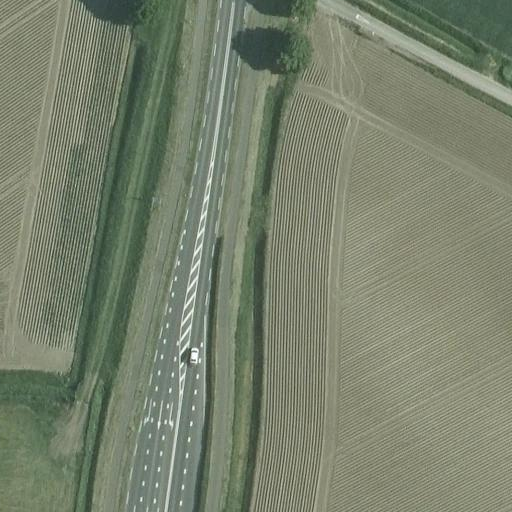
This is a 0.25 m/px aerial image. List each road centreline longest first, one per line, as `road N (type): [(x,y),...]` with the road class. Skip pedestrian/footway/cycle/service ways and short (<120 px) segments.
road 1 (secondary): [(161,511),(234,0)]
road 2 (unclassified): [(315,0),(511,99)]
